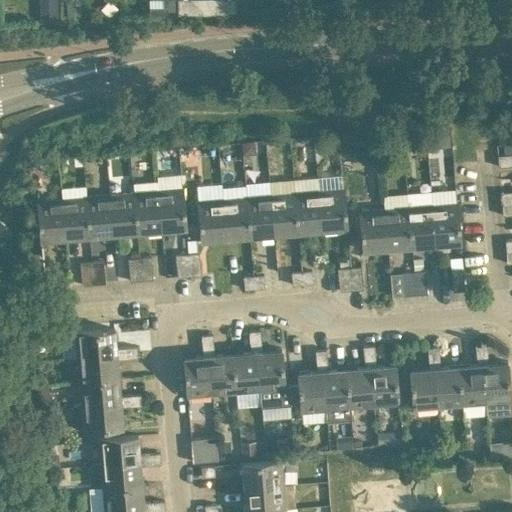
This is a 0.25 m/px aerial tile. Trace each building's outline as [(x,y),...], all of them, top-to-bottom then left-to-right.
[(58,19),(57,0),(38,0),(39,20),(58,19)] [(163,0),(164,5),(150,5),(150,14),(178,13),(176,0),(163,0)] [(194,0),(176,0),(178,13),(205,12),(194,0)] [(219,0),(209,12),(235,10),(235,0),(219,0)] [(68,19),(80,19),(79,6),(68,7),(68,19)] [(428,128),(430,147),(451,145),(449,126),(428,128)] [(425,139),(415,140),(416,154),(427,153),(425,139)] [(250,152),(254,146),(254,140),(243,141),(244,152),(250,152)] [(511,151),(498,153),(499,165),(511,163),(511,151)] [(83,163),(82,155),(74,155),(74,164),(83,163)] [(183,186),(158,188),(162,228),(186,225),(183,186)] [(344,186),(342,186),(319,188),(322,227),(347,225),(344,186)] [(162,228),(158,188),(134,190),(138,230),(162,228)] [(322,227),(319,188),(295,190),(298,230),(322,227)] [(511,189),(501,190),(502,202),(511,201),(511,189)] [(134,190),(110,192),(114,232),(138,230),(134,190)] [(298,230),(295,190),(271,192),(274,232),(298,230)] [(114,232),(110,192),(86,194),(90,234),(114,232)] [(274,232),(271,192),(247,195),(250,234),(274,232)] [(86,194),(63,196),(66,236),(90,234),(86,194)] [(247,195),(223,197),(226,236),(250,234),(247,195)] [(66,236),(63,196),(38,199),(41,238),(66,236)] [(226,236),(223,197),(198,199),(201,238),(226,236)] [(457,201),(432,203),(436,242),(461,240),(457,201)] [(511,213),(511,201),(502,202),(503,214),(511,213)] [(432,203),(409,205),(412,244),(436,242),(432,203)] [(409,205),(385,207),(388,246),(412,244),(409,205)] [(388,246),(385,207),(360,209),(363,248),(388,246)] [(199,250),(187,251),(189,274),(201,273),(199,250)] [(189,274),(187,251),(176,252),(178,275),(189,274)] [(152,254),(140,255),(142,278),(154,277),(152,254)] [(142,278),(140,255),(128,256),(130,279),(142,278)] [(414,269),(423,268),(422,256),(413,257),(414,269)] [(104,258),(92,259),(94,282),(106,281),(104,258)] [(94,282),(92,259),(80,260),(82,283),(94,282)] [(55,263),(44,264),(43,264),(45,286),(57,285),(55,263)] [(361,264),(350,265),(351,288),(363,287),(361,264)] [(340,289),(351,288),(350,265),(338,266),(340,289)] [(463,266),(451,267),(453,289),(465,288),(463,266)] [(312,268),(302,269),(303,282),(313,281),(312,268)] [(293,283),(303,282),(302,269),(292,270),(293,283)] [(426,269),(414,270),(416,292),(428,291),(426,269)] [(404,293),(416,292),(414,270),(402,271),(404,293)] [(264,273),(254,274),(255,286),(265,285),(264,273)] [(245,287),(255,286),(254,274),(244,274),(245,287)] [(43,327),(32,328),(33,338),(43,337),(43,327)] [(76,335),(78,355),(117,352),(117,357),(128,356),(127,345),(116,346),(115,327),(67,331),(67,336),(76,335)] [(250,340),(261,339),(261,328),(249,329),(250,340)] [(201,333),(202,344),(214,343),(213,332),(201,333)] [(236,390),(260,388),(257,349),(262,349),(261,339),(250,340),(251,350),(233,351),(236,390)] [(476,352),(487,351),(487,341),(475,342),(476,352)] [(184,355),(187,394),(212,392),(209,353),(214,353),(214,343),(202,344),(203,354),(184,355)] [(364,355),(375,354),(374,343),(363,344),(364,355)] [(127,345),(128,356),(138,355),(137,344),(127,345)] [(428,346),(429,356),(440,355),(439,345),(428,346)] [(283,367),(282,347),(262,349),(257,349),(260,388),(261,404),(262,404),(263,417),(291,415),(290,401),(291,401),(290,385),(289,383),(285,384),(283,367)] [(316,359),(327,358),(326,347),(315,348),(316,359)] [(212,392),(236,390),(233,351),(214,353),(209,353),(212,392)] [(462,402),(486,401),(483,362),(488,361),(487,351),(476,352),(477,362),(459,364),(462,402)] [(117,352),(78,355),(80,379),(119,376),(117,357),(117,352)] [(347,367),(350,406),(374,404),(371,365),(376,364),(375,354),(364,355),(365,365),(347,367)] [(413,406),(438,404),(435,366),(441,365),(440,355),(429,356),(429,366),(410,368),(413,406)] [(301,410),(326,408),(323,369),(328,368),(327,358),(316,359),(317,369),(298,371),(301,410)] [(483,362),(486,401),(487,414),(511,412),(511,411),(511,399),(508,360),(488,361),(483,362)] [(371,365),(374,404),(399,401),(396,362),(376,364),(371,365)] [(459,364),(441,365),(435,366),(438,404),(462,402),(459,364)] [(347,367),(328,368),(323,369),(326,408),(350,406),(347,367)] [(47,381),(46,373),(38,373),(39,382),(47,381)] [(80,379),(82,403),(121,399),(121,405),(132,404),(131,393),(121,394),(119,376),(80,379)] [(49,383),(38,384),(37,384),(39,406),(40,406),(51,405),(49,383)] [(131,393),(132,404),(142,403),(141,392),(131,393)] [(123,424),(121,405),(121,399),(82,403),(84,428),(123,424)] [(55,442),(54,430),(42,430),(43,443),(55,442)] [(377,430),(378,443),(387,442),(387,433),(384,430),(377,430)] [(141,464),(151,463),(150,452),(140,452),(138,433),(99,436),(101,461),(140,458),(141,464)] [(216,435),(191,437),(193,460),(218,458),(216,435)] [(288,435),(276,436),(277,453),(289,452),(288,438),(288,435)] [(230,439),(217,440),(219,457),(232,456),(230,439)] [(256,453),(255,440),(242,441),(243,454),(256,453)] [(511,440),(502,441),(503,454),(511,452),(511,440)] [(459,456),(466,456),(465,445),(458,446),(459,456)] [(161,462),(160,451),(150,452),(151,463),(161,462)] [(58,452),(44,453),(45,466),(59,465),(58,452)] [(101,461),(103,485),(142,482),(141,464),(140,458),(101,461)] [(242,461),(244,486),(285,483),(282,458),(242,461)] [(214,464),(202,465),(202,475),(215,474),(214,464)] [(55,480),(47,480),(48,489),(56,488),(55,480)] [(103,485),(105,509),(144,506),(145,511),(155,511),(154,499),(144,500),(142,482),(103,485)] [(285,483),(244,486),(246,510),(287,506),(285,483)] [(53,511),(63,511),(62,497),(49,498),(50,511),(53,511)] [(165,510),(164,498),(154,499),(155,511),(165,510)] [(205,503),(205,511),(218,511),(218,502),(205,503)]
